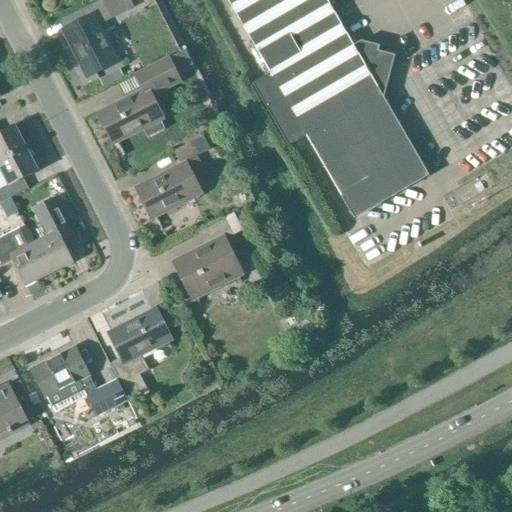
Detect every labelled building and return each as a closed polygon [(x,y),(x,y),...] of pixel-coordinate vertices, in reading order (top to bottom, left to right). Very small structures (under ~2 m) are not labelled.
[(86,24),(62,36),(83,76),(116,60),(99,27),(135,8),(130,0),(103,0),(80,12),(86,24)] [(355,48),(327,0),(228,0),(271,74),(253,84),(289,146),(307,135),(355,219),(429,177),(381,93),(389,60),(377,57),(379,48),(362,43),(355,48)] [(143,92),(101,113),(117,143),(144,129),(148,137),(162,130),(160,124),(148,99),(182,82),(170,59),(135,77),(143,92)] [(111,74),(100,80),(103,87),(115,81),(111,74)] [(0,163),(26,150),(15,127),(0,134),(0,133),(0,163)] [(181,167),(140,188),(155,218),(197,197),(186,175),(202,167),(196,157),(214,148),(208,135),(174,153),(181,167)] [(38,173),(26,150),(0,163),(0,169),(4,177),(0,178),(0,185),(2,190),(0,190),(0,201),(1,204),(29,190),(24,180),(38,173)] [(34,245),(50,276),(73,264),(59,236),(68,231),(53,200),(35,209),(49,237),(34,245)] [(204,248),(177,262),(196,299),(238,277),(225,251),(237,245),(232,235),(243,230),(236,215),(197,235),(204,248)] [(12,260),(26,287),(50,276),(34,245),(25,227),(0,239),(0,262),(1,265),(12,260)] [(151,310),(111,330),(124,357),(112,363),(123,384),(131,400),(148,392),(140,375),(149,370),(142,355),(168,342),(151,310)] [(74,348),(31,370),(46,401),(48,400),(55,413),(87,397),(98,419),(129,403),(118,382),(96,393),(89,378),(74,348)] [(0,440),(29,425),(9,385),(0,389),(0,440)]
